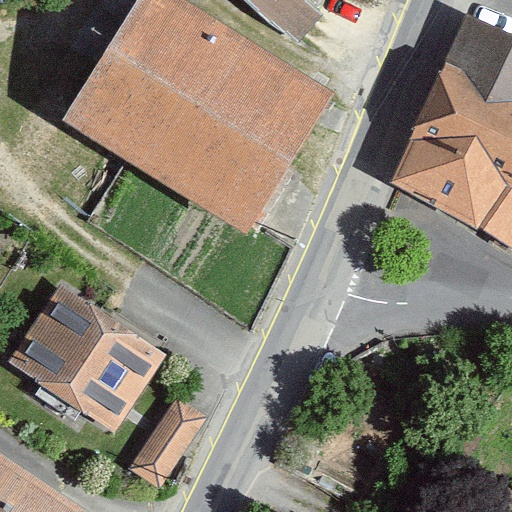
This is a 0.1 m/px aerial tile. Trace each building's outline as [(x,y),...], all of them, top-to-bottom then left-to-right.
[(337,77),(207,0),(132,0),(63,104),(250,221),(337,77)] [(254,0),(299,40),(324,10),(312,0),(254,0)] [(511,26),(467,4),(393,173),(480,220),(511,241),(511,26)] [(10,358),(115,427),(166,349),(61,282),(10,358)] [(130,465),(160,485),(207,413),(179,394),(130,465)] [(0,511),(85,511),(88,507),(0,447),(0,511)] [(308,511),(283,500),(277,511),(308,511)]
